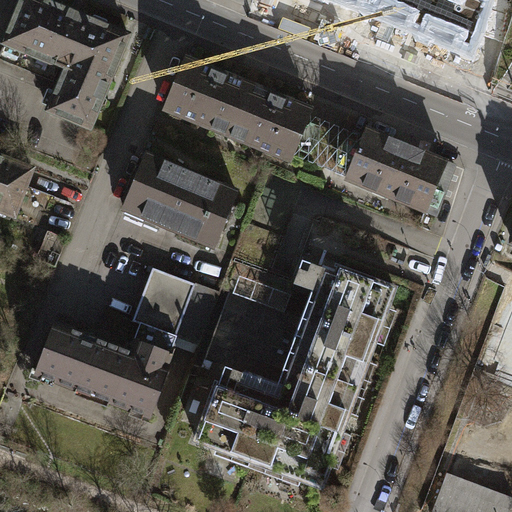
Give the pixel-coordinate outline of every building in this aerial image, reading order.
[(138,39),(41,0),(24,0),(3,52),(63,76),(47,116),(99,137),(138,39)] [(491,0),(339,0),(470,52),(491,0)] [(161,103),(226,129),(248,74),(184,48),(161,103)] [(313,100),(248,74),(226,129),(290,155),(313,100)] [(447,155),(365,122),(344,174),(426,207),(447,155)] [(245,181),(152,142),(126,203),(219,242),(245,181)] [(37,171),(0,157),(0,215),(18,222),(37,171)] [(138,323),(134,333),(169,346),(173,333),(194,283),(153,267),(132,320),(138,323)] [(282,410),(212,385),(192,440),(316,486),(390,288),(352,275),(333,267),(312,325),(314,325),(308,342),(298,339),(280,388),(289,391),(282,410)] [(218,292),(194,283),(173,333),(198,343),(218,292)] [(163,360),(169,346),(134,333),(127,350),(49,320),(27,374),(51,383),(53,378),(74,386),(72,389),(106,402),(107,399),(129,408),(128,410),(146,417),(167,362),(163,360)] [(356,439),(370,392),(356,388),(342,434),(356,439)] [(504,511),(509,499),(443,474),(428,511),(504,511)]
